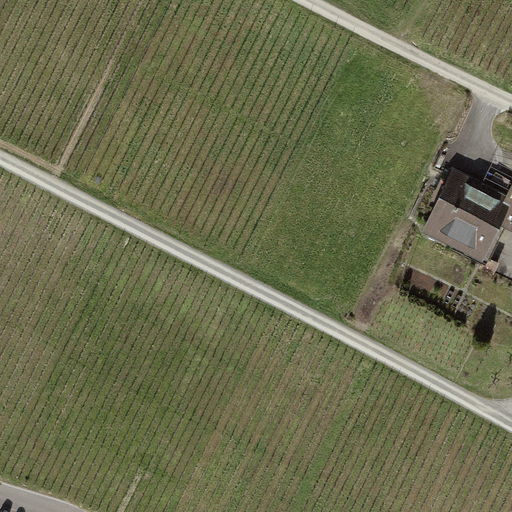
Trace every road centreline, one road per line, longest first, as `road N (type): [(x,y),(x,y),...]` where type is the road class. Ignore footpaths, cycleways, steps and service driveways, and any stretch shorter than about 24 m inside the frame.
road 1 (track): [(511,431),(0,166)]
road 2 (track): [(511,102),(305,0)]
